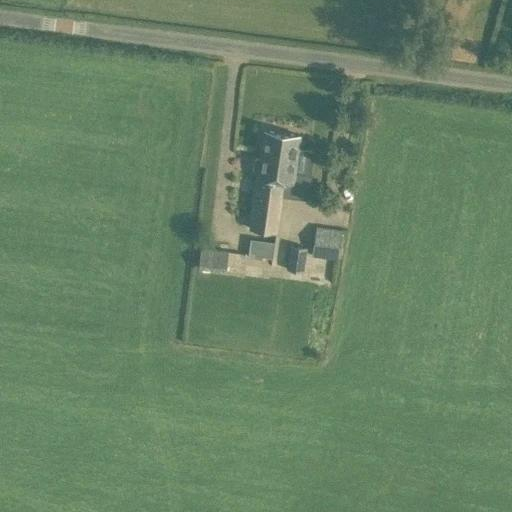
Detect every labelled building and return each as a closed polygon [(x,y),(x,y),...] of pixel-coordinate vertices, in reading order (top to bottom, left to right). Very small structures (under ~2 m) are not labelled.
[(255,177),(248,228),(278,232),(284,181),(293,183),(294,174),(310,176),(313,151),(298,149),(300,135),(263,130),(260,157),(256,157),(253,159),(252,167),(254,171),(258,171),(257,178),(255,177)] [(337,250),(340,230),(316,227),(314,247),(337,250)] [(256,235),(253,251),(275,256),(279,240),(256,235)] [(228,249),(201,245),(199,269),(226,272),(228,249)] [(289,246),(286,268),(302,270),(305,248),(289,246)]
